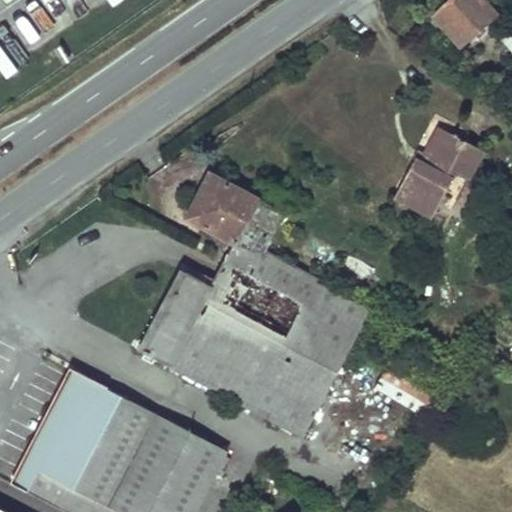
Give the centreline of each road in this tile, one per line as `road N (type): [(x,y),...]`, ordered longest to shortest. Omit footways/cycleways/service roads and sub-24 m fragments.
road 1 (primary): [(0,219),(310,0)]
road 2 (unknown): [(0,275),(257,440)]
road 3 (primary): [(220,0),(0,156)]
